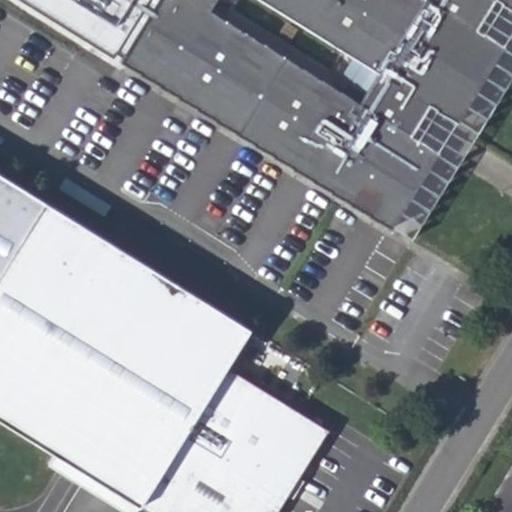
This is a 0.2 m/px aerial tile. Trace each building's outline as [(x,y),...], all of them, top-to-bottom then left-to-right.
[(392,226),(440,150),(412,133),(342,90),(335,86),(209,7),(197,0),(22,0),(391,228),(392,226)] [(500,0),(501,0),(501,1),(511,8),(511,0),(197,0),(209,7),(213,0),(262,0),(353,57),(360,61),(342,90),(412,133),(417,124),(421,127),(430,112),(427,110),(431,103),(435,106),(435,108),(457,122),(505,44),(483,30),(482,31),(477,28),(494,0),(500,0)] [(360,61),(353,57),(335,86),(342,90),(360,61)] [(249,325),(0,173),(0,419),(150,511),(273,511),(286,493),(296,475),(327,427),(225,363),(249,325)] [(296,475),(286,493),(291,496),(301,479),(296,475)]
